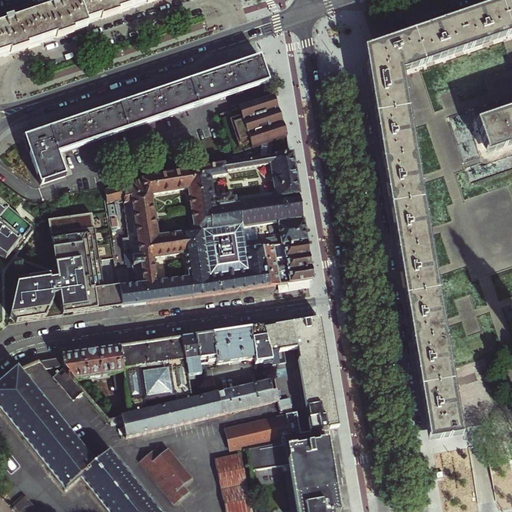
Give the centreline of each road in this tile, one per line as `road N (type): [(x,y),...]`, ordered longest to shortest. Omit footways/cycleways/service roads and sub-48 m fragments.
road 1 (residential): [(347,297),(30,345),(0,362)]
road 2 (tertiary): [(347,297),(302,11)]
road 3 (tertiary): [(51,98),(302,11)]
road 4 (unknown): [(214,511),(179,442),(108,441),(31,375)]
road 5 (tertiary): [(379,511),(347,297)]
